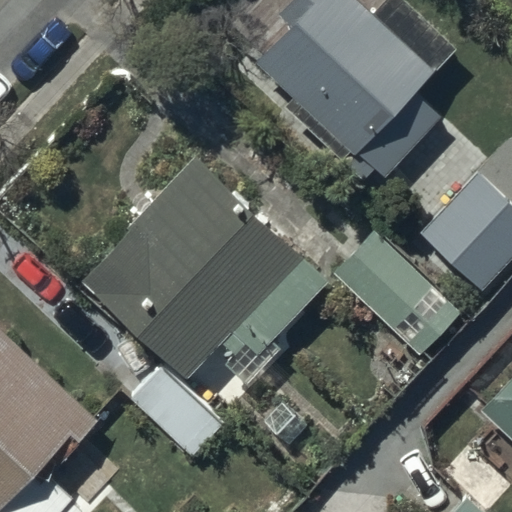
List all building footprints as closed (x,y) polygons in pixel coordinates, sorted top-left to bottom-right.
[(376,155),(383,161),(440,103),(416,79),(434,60),(372,0),(277,0),(277,1),(290,13),(255,49),(292,86),(286,93),(362,169),(376,155)] [(195,142),(81,268),(186,362),(218,326),(230,337),(221,347),(245,369),(276,334),(269,327),(324,267),(237,188),(241,183),(195,142)] [(511,191),(479,161),(423,221),(483,277),(511,245),(511,191)] [(378,221),(335,266),(419,345),(462,301),(378,221)] [(0,504),(8,511),(57,511),(64,511),(81,494),(47,463),(97,408),(0,319),(0,504)] [(159,361),(132,391),(196,450),(224,420),(159,361)] [(511,361),(479,397),(511,427),(511,361)] [(493,511),(466,487),(443,511),(493,511)]
